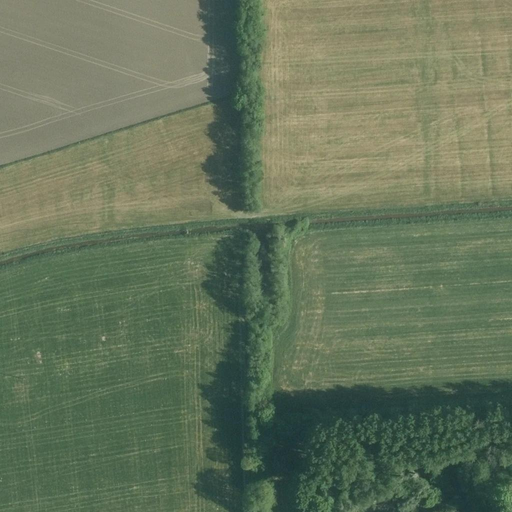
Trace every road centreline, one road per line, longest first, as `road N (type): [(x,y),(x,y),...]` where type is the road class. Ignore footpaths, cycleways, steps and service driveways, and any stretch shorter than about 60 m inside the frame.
road 1 (track): [(242,241),(249,511)]
road 2 (track): [(243,288),(222,258),(167,248),(0,280)]
